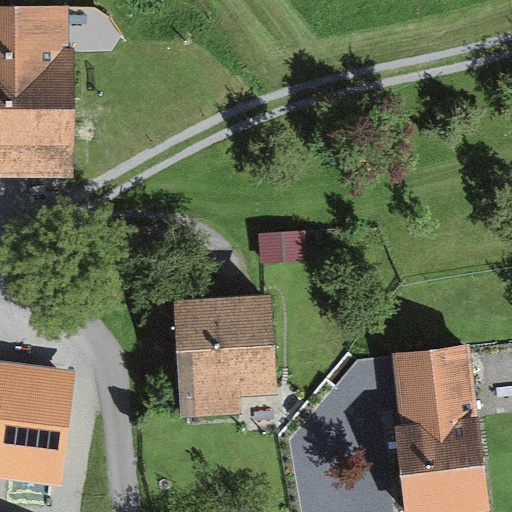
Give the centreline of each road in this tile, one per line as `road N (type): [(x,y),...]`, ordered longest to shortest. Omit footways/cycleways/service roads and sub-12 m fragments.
road 1 (track): [(0,246),(70,220),(190,146),(324,84),(511,39)]
road 2 (track): [(129,511),(117,371),(81,316),(0,284)]
